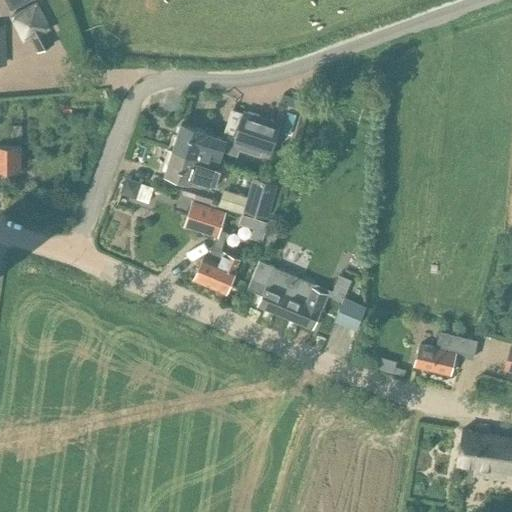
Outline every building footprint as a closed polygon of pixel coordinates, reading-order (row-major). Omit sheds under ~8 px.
[(38,1),(10,16),(24,43),(31,40),(38,53),(55,44),(49,31),(52,29),(38,1)] [(244,113),(235,141),(241,143),(263,150),(270,153),(273,142),(280,123),(270,120),(251,114),(245,112),(244,113)] [(10,124),(10,141),(21,141),(21,124),(10,124)] [(174,133),(169,147),(198,157),(218,163),(219,158),(222,151),(237,156),(239,149),(260,156),(263,150),(241,143),(235,141),(222,137),(222,138),(206,133),(207,132),(181,124),(178,134),(174,133)] [(0,170),(20,171),(20,146),(0,145),(0,170)] [(169,147),(165,161),(169,162),(165,173),(184,179),(191,182),(214,189),(222,164),(218,163),(198,157),(169,147)] [(309,165),(296,161),(292,175),(306,179),(309,165)] [(247,198),(243,211),(245,211),(267,218),(277,185),(254,178),(247,198)] [(152,188),(141,184),(126,179),(122,193),(137,198),(138,193),(149,196),(152,188)] [(207,257),(204,255),(194,279),(225,293),(236,269),(235,269),(240,258),(221,249),(227,232),(219,229),(225,212),(193,201),(185,225),(216,235),(214,242),(213,246),(207,257)] [(268,222),(244,214),(241,214),(241,215),(238,224),(253,229),(251,238),(262,242),(268,222)] [(247,289),(262,295),(258,305),(312,329),(327,294),(342,300),(350,278),(338,273),(332,289),(315,282),(314,284),(259,260),(250,282),(247,289)] [(347,297),(338,320),(360,329),(370,307),(347,297)] [(420,345),(419,346),(415,365),(450,374),(455,354),(471,358),(475,340),(439,331),(436,344),(435,349),(420,345)] [(395,366),(393,374),(404,377),(406,369),(395,366)] [(511,436),(462,429),(459,449),(457,463),(467,465),(465,480),(474,482),(475,474),(511,479),(511,436)]
